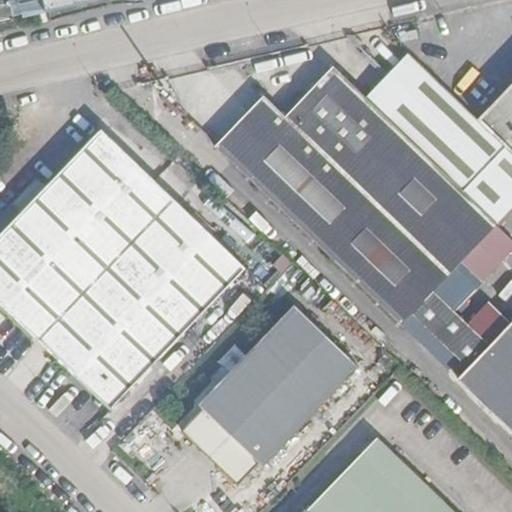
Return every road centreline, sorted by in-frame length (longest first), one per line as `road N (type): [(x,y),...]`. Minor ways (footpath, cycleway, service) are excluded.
road 1 (unknown): [(113,49),(180,129),(511,446)]
road 2 (unclassified): [(325,0),(0,75)]
road 3 (unclassified): [(0,405),(110,511)]
